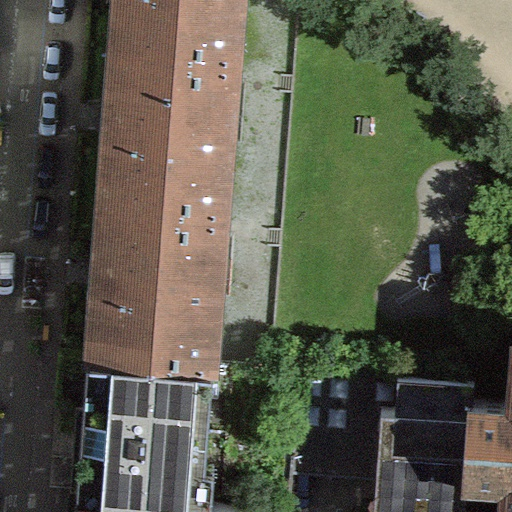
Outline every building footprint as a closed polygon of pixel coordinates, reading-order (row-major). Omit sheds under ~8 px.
[(118,0),(108,120),(97,262),(90,348),(178,355),(211,358),(239,0),(118,0)] [(85,404),(79,488),(167,495),(235,500),(239,500),(289,504),(291,468),(299,364),(272,362),(211,358),(178,355),(90,348),(85,404)] [(387,498),(388,498),(386,511),(461,511),(464,472),(467,434),(470,396),(470,395),(472,378),(397,372),(339,368),(301,365),(299,364),(291,468),(293,468),(376,474),(389,475),(389,476),(407,477),(406,496),(388,494),(387,498)] [(473,396),(470,395),(470,396),(467,434),(511,437),(511,371),(510,399),(473,396)] [(511,511),(511,437),(467,434),(464,472),(466,472),(503,475),(500,511),(511,511)] [(238,511),(239,502),(239,500),(235,500),(167,495),(79,488),(77,511),(238,511)]
